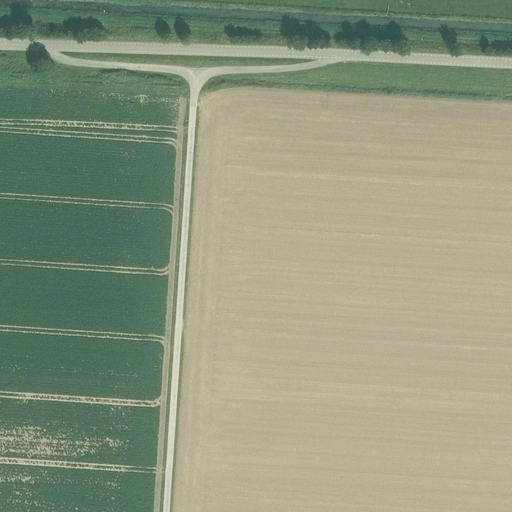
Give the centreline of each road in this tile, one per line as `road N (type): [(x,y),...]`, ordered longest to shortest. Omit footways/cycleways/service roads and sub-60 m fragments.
road 1 (unclassified): [(165,511),(194,73)]
road 2 (tertiary): [(332,54),(49,46)]
road 3 (tertiary): [(511,63),(332,54)]
road 4 (unclassified): [(49,46),(60,60),(194,73)]
road 5 (unclassified): [(194,73),(273,70),(330,62),(332,54)]
